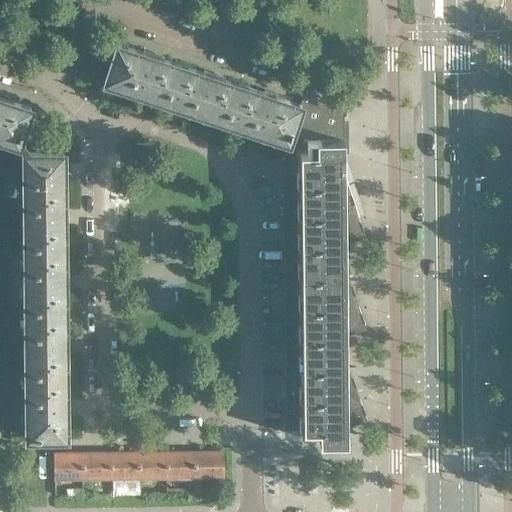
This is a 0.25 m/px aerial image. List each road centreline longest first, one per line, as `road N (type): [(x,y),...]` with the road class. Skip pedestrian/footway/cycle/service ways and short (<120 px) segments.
road 1 (secondary): [(469,511),(454,0)]
road 2 (secondary): [(425,0),(429,511)]
road 3 (residential): [(249,407),(110,409),(99,393),(100,119)]
road 4 (residential): [(249,407),(244,212),(211,149),(100,119)]
road 5 (residential): [(52,88),(86,3),(283,67)]
